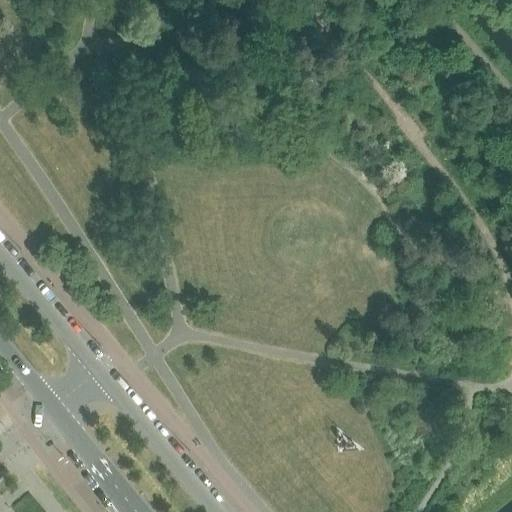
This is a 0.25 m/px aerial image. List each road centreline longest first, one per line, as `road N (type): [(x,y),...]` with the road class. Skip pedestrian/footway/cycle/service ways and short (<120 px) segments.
road 1 (secondary): [(220,511),(100,372)]
road 2 (secondary): [(100,372),(0,254)]
road 3 (secondary): [(47,416),(122,511)]
